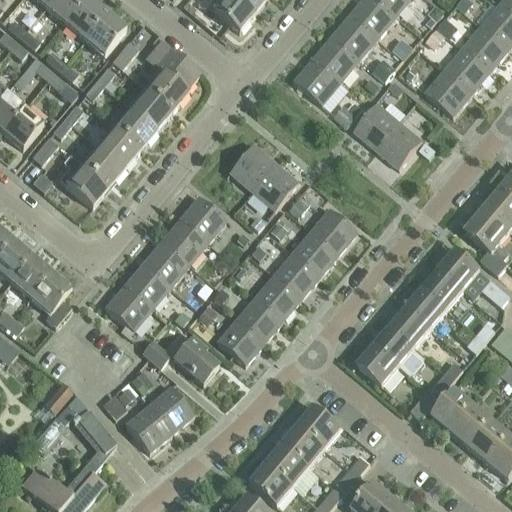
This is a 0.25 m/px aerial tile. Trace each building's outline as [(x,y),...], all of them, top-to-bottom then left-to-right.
[(28,0),(46,14),(57,0),(28,0)] [(82,0),(57,0),(46,14),(65,30),(87,4),(82,0)] [(238,39),(255,19),(231,0),(227,0),(213,17),(238,39)] [(231,0),(255,19),(271,0),(231,0)] [(368,0),(368,1),(396,24),(415,1),(413,0),(368,0)] [(511,0),(509,0),(499,13),(511,23),(511,0)] [(350,23),(378,46),(396,24),(368,1),(350,23)] [(457,12),(456,13),(463,19),(464,18),(472,9),(464,3),(457,12)] [(87,4),(65,30),(84,46),(106,20),(87,4)] [(434,12),(430,17),(431,24),(436,28),(443,20),(434,12)] [(481,35),(508,57),(511,51),(511,23),(499,13),(481,35)] [(106,20),(84,46),(103,62),(125,36),(106,20)] [(331,45),(359,68),(378,46),(350,23),(331,45)] [(446,26),(437,35),(446,42),(454,32),(446,26)] [(7,34),(19,45),(25,38),(12,27),(7,34)] [(437,36),(427,48),(435,55),(446,42),(437,35),(437,36)] [(462,57),(489,79),(508,57),(481,35),(462,57)] [(19,45),(33,56),(38,50),(25,38),(19,45)] [(0,43),(0,48),(9,56),(15,49),(3,39),(0,43)] [(313,67),(341,91),(359,68),(331,45),(313,67)] [(403,45),(393,57),(403,66),(413,54),(403,45)] [(129,48),(112,68),(121,75),(137,56),(129,48)] [(161,79),(146,97),(172,119),(188,100),(185,97),(199,81),(160,48),(145,65),(161,79)] [(26,59),(15,49),(9,56),(20,66),(26,59)] [(444,79),(471,101),(489,79),(462,57),(444,79)] [(44,66),(57,78),(63,71),(50,59),(44,66)] [(384,66),(373,79),(385,89),(395,76),(396,76),(384,66)] [(322,113),(322,112),(341,91),(313,67),(294,90),(322,113)] [(35,78),(47,88),(53,80),(41,71),(35,78)] [(57,78),(70,89),(76,82),(63,71),(57,78)] [(107,74),(95,88),(102,94),(113,80),(107,74)] [(412,74),(406,82),(412,86),(418,79),(412,74)] [(452,124),(471,101),(444,79),(425,102),(452,124)] [(58,97),(64,90),(53,80),(47,88),(58,97)] [(370,85),(365,92),(374,99),(379,93),(370,85)] [(95,88),(85,101),(91,106),(102,94),(95,88)] [(393,88),(388,95),(398,103),(403,96),(393,88)] [(129,117),(155,139),(172,119),(146,97),(129,117)] [(4,100),(0,105),(0,138),(2,140),(23,116),(4,100)] [(354,109),(348,115),(356,122),(362,116),(354,109)] [(343,111),(334,122),(347,133),(356,122),(348,115),(343,111)] [(354,140),(376,159),(400,131),(377,112),(354,140)] [(75,113),(63,126),(70,132),(81,118),(75,113)] [(23,116),(2,140),(21,156),(42,132),(23,116)] [(113,136),(139,157),(155,139),(129,117),(113,136)] [(63,126),(53,139),(59,144),(70,132),(63,126)] [(400,131),(376,159),(399,178),(422,150),(400,131)] [(97,154),(124,176),(139,157),(113,136),(97,154)] [(48,144),(31,164),(40,172),(57,152),(48,144)] [(419,158),(429,166),(436,158),(426,150),(419,158)] [(252,153),(229,180),(251,199),(274,171),(252,153)] [(82,173),(108,195),(124,176),(97,154),(82,173)] [(59,188),(65,193),(91,215),(108,195),(82,173),(81,173),(69,163),(63,170),(69,175),(59,188)] [(274,171),(251,199),(273,218),(296,190),(274,171)] [(511,185),(500,200),(511,210),(511,185)] [(483,220),(509,242),(511,238),(511,210),(500,200),(483,220)] [(179,228),(207,251),(225,228),(198,205),(179,228)] [(296,207),(289,216),(298,223),(305,214),(296,207)] [(310,239),(337,262),(356,239),(329,216),(310,239)] [(465,240),(488,260),(481,268),(499,283),(508,271),(504,268),(508,263),(498,254),(509,242),(483,220),(465,240)] [(256,223),(250,231),(258,237),(264,230),(256,223)] [(161,250),(188,273),(207,251),(179,228),(161,250)] [(278,229),(270,238),(279,245),(286,237),(278,229)] [(0,237),(0,262),(12,248),(0,237)] [(242,239),(236,245),(243,251),(249,245),(242,239)] [(291,261),(318,284),(337,262),(310,239),(291,261)] [(12,248),(0,262),(0,281),(10,290),(32,265),(12,248)] [(142,272),(170,295),(188,273),(161,250),(142,272)] [(258,253),(251,261),(259,268),(266,260),(258,253)] [(438,279),(463,299),(480,279),(455,259),(438,279)] [(273,283),(300,306),(318,284),(291,261),(273,283)] [(32,265),(10,290),(28,306),(50,281),(32,265)] [(124,294),(151,317),(170,295),(142,272),(124,294)] [(234,283),(240,288),(248,277),(242,272),(234,283)] [(422,298),(447,318),(463,299),(438,279),(422,298)] [(28,306),(48,323),(46,326),(55,334),(72,315),(61,306),(69,297),(50,281),(28,306)] [(254,305),(282,328),(300,306),(273,283),(254,305)] [(205,289),(197,299),(203,304),(211,295),(205,289)] [(482,299),(501,315),(510,305),(490,289),(482,299)] [(132,339),(151,317),(124,294),(105,316),(132,339)] [(221,294),(212,305),(220,311),(229,300),(221,295),(221,294)] [(406,317),(431,338),(447,318),(422,298),(406,317)] [(236,327),(263,350),(282,328),(254,305),(236,327)] [(207,313),(198,324),(206,331),(216,320),(207,313)] [(175,326),(174,326),(181,332),(189,323),(182,317),(175,326)] [(390,336),(424,365),(425,364),(415,356),(431,338),(406,317),(390,336)] [(0,320),(0,330),(5,334),(12,325),(2,318),(0,320)] [(12,325),(5,334),(15,342),(22,332),(12,325)] [(244,373),(263,350),(236,327),(217,350),(244,373)] [(486,332),(477,343),(485,351),(495,339),(486,332)] [(511,338),(508,334),(492,352),(502,360),(511,347),(511,338)] [(373,356),(398,376),(400,374),(409,382),(414,382),(424,369),(424,365),(390,336),(373,356)] [(467,354),(476,362),(485,351),(477,343),(467,354)] [(0,366),(6,372),(17,358),(0,344),(0,366)] [(173,365),(202,391),(218,372),(198,355),(201,352),(192,344),(173,365)] [(511,347),(502,360),(510,367),(511,365),(511,347)] [(144,360),(148,364),(161,374),(170,363),(153,349),(144,360)] [(382,395),(398,376),(373,356),(358,375),(382,395)] [(494,360),(486,369),(501,382),(509,372),(494,360)] [(454,371),(445,381),(454,389),(463,378),(454,371)] [(511,375),(509,372),(501,382),(511,391),(511,375)] [(142,379),(131,388),(141,400),(152,391),(142,379)] [(435,393),(444,400),(454,389),(445,381),(435,393)] [(53,421),(72,400),(63,391),(44,412),(53,421)] [(128,394),(118,403),(125,412),(136,403),(128,394)] [(148,413),(171,441),(193,423),(170,395),(148,413)] [(455,397),(432,424),(452,440),(474,413),(455,397)] [(102,410),(115,426),(127,416),(114,400),(102,410)] [(411,419),(421,428),(437,409),(427,400),(411,419)] [(149,460),(171,441),(148,413),(126,432),(149,460)] [(474,413),(452,440),(470,456),(493,429),(474,413)] [(76,421),(68,414),(55,427),(63,435),(76,421)] [(298,435),(326,458),(342,438),(315,415),(298,435)] [(104,463),(116,453),(88,419),(72,432),(73,434),(77,431),(104,463)] [(493,429),(470,456),(489,471),(511,444),(493,429)] [(283,454),(310,477),(326,458),(298,435),(283,454)] [(511,444),(489,471),(508,487),(511,482),(511,444)] [(267,472),(294,496),(310,477),(283,454),(267,472)] [(88,511),(106,492),(93,481),(102,471),(93,463),(63,498),(50,487),(50,486),(45,482),(44,483),(36,476),(20,494),(41,511),(88,511)] [(361,463),(349,477),(358,484),(370,470),(361,463)] [(274,511),(280,511),(294,496),(267,472),(250,492),(274,511)] [(349,477),(333,496),(342,503),(358,484),(349,477)] [(356,511),(388,511),(393,507),(374,491),(356,511)] [(333,496),(319,511),(335,511),(342,503),(333,496)] [(241,511),(259,511),(249,503),(241,511)]
